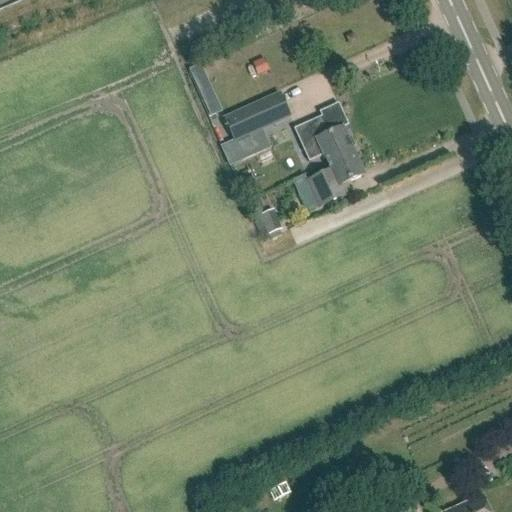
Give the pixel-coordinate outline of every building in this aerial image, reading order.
[(222,113),(201,68),(191,72),(212,118),(222,113)] [(235,143),(262,131),(260,126),(288,113),(281,96),(225,121),(235,142),(235,143)] [(328,166),(354,154),(343,129),(330,135),(322,118),(318,120),(319,120),(295,131),(310,163),(324,156),(328,166)] [(235,142),(222,148),(230,167),(243,161),(235,143),(235,142)] [(354,154),(328,166),(332,173),(307,184),(319,210),(350,196),(345,185),(364,176),(354,154)] [(373,181),(394,175),(391,163),(369,170),(373,181)] [(297,224),(303,239),(340,224),(334,209),(297,224)] [(269,237),(283,230),(275,212),(261,219),(269,237)] [(490,511),(484,498),(453,511),(490,511)]
